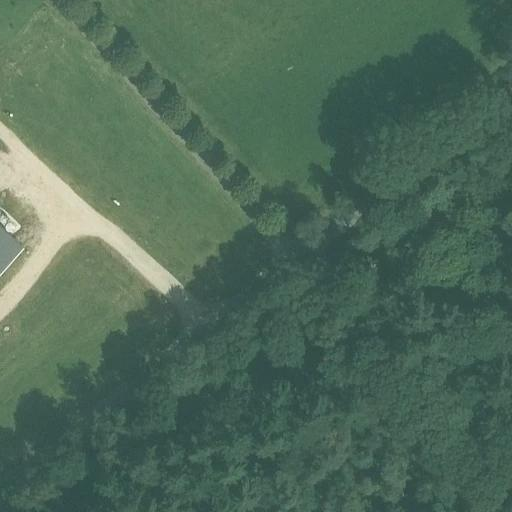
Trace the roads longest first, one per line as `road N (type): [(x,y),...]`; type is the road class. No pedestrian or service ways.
road 1 (tertiary): [(0,486),(285,258)]
road 2 (unclassified): [(511,494),(285,258)]
road 3 (tertiary): [(285,258),(511,84)]
